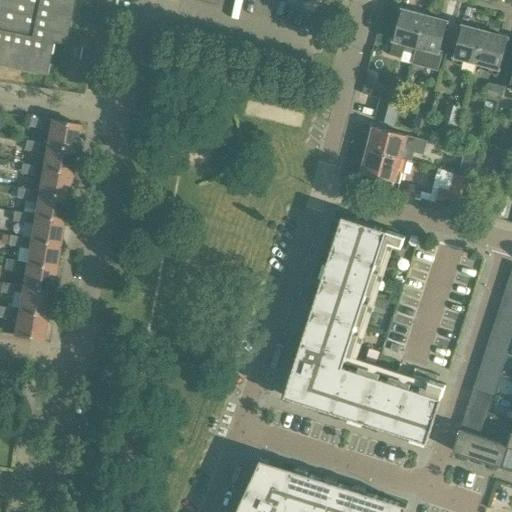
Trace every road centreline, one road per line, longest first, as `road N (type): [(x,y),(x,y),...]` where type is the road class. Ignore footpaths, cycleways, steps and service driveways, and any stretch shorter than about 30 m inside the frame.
road 1 (residential): [(240,428),(423,488),(504,238)]
road 2 (residential): [(240,428),(319,189)]
road 3 (residential): [(77,358),(119,113)]
road 4 (residential): [(319,189),(365,0)]
road 5 (residential): [(504,238),(319,189)]
road 6 (residential): [(51,511),(77,358)]
road 7 (residential): [(119,113),(0,97)]
